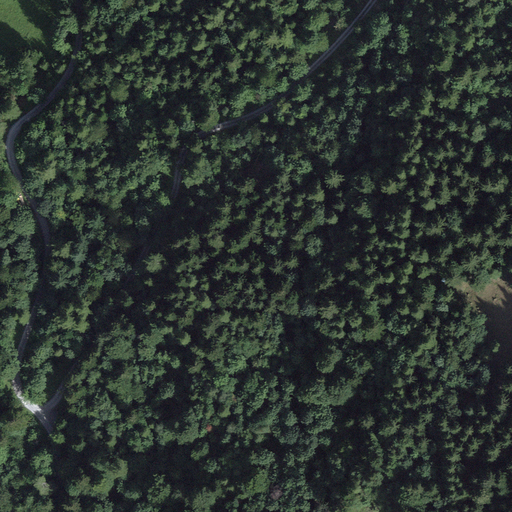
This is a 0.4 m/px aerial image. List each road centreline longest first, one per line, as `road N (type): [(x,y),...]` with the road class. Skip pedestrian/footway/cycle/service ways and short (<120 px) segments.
road 1 (track): [(38,411),(53,403),(134,271),(177,193),(189,140),(288,91),(371,0)]
road 2 (track): [(75,0),(80,34),(67,77),(10,141),(38,213),(39,262),(17,386),(38,411)]
